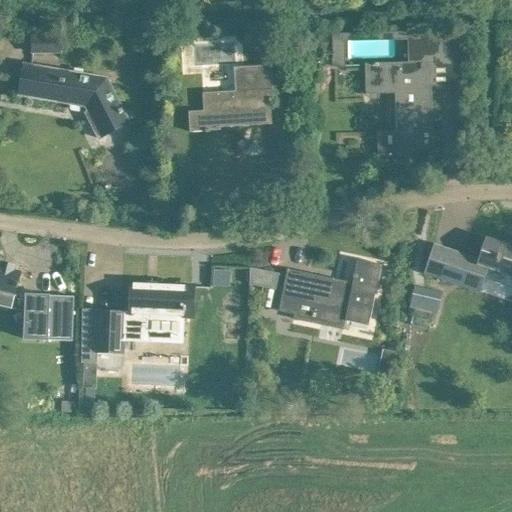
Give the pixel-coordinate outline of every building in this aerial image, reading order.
[(160,30),(160,49),(175,49),(174,29),(160,30)] [(430,63),(460,62),(460,66),(462,66),(460,35),(412,37),(411,32),(332,34),(333,67),(345,67),(344,42),(409,40),(410,62),(364,64),(365,94),(395,93),(396,134),(377,135),(378,157),(402,156),(402,149),(433,148),(430,63)] [(60,36),(52,36),(32,36),(32,53),(61,52),(60,36)] [(312,36),(312,50),(328,50),(328,36),(312,36)] [(107,77),(50,67),(31,63),(28,76),(22,75),(19,95),(86,107),(88,112),(86,113),(99,139),(119,128),(116,123),(128,117),(119,99),(107,77)] [(204,111),(189,112),(190,132),(220,130),(220,127),(272,124),(270,101),(274,101),(274,98),(273,98),(273,89),(271,65),(234,68),(235,91),(203,93),(204,111)] [(448,252),(442,271),(440,276),(454,281),(455,279),(480,287),(487,266),(511,274),(511,248),(487,241),(480,262),(448,252)] [(287,269),(283,289),(281,300),(314,306),(311,323),(344,330),(345,321),(369,326),(381,265),(358,260),(353,282),(287,269)] [(0,305),(26,312),(25,339),(48,340),(49,296),(26,295),(26,297),(16,294),(21,273),(13,271),(14,265),(3,263),(1,269),(0,268),(0,305)] [(250,267),(250,284),(260,286),(263,270),(250,267)] [(216,268),(216,282),(249,281),(249,268),(216,268)] [(150,315),(184,316),(186,286),(131,284),(130,311),(124,310),(123,341),(149,342),(150,315)] [(49,296),(48,340),(72,341),(74,297),(49,296)] [(120,313),(98,313),(97,335),(82,335),(81,391),(96,391),(97,354),(119,354),(120,313)] [(61,409),(61,412),(73,413),(73,410),(74,404),(61,403),(61,409)]
